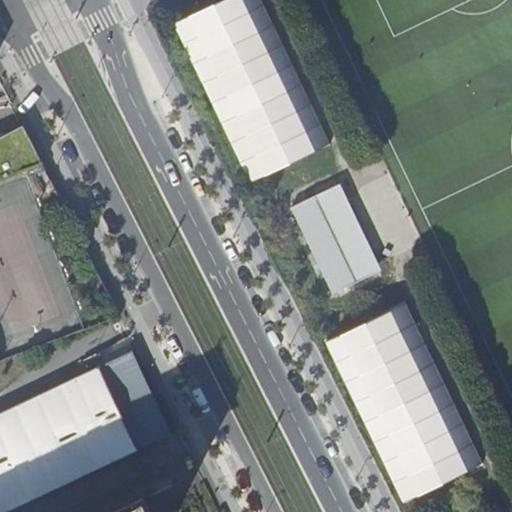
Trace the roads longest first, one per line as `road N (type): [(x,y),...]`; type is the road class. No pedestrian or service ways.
road 1 (residential): [(4,2),(273,511)]
road 2 (secondary): [(342,511),(136,109),(91,0)]
